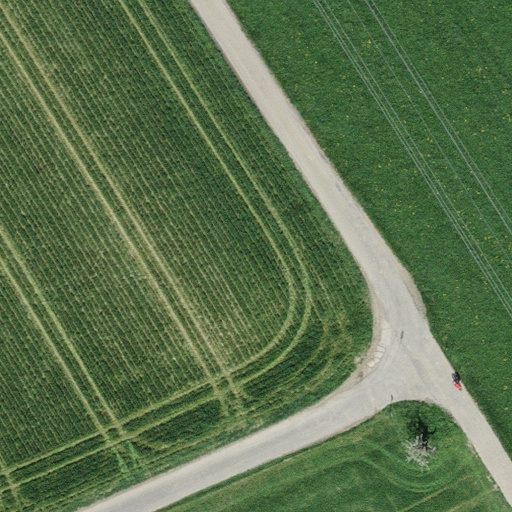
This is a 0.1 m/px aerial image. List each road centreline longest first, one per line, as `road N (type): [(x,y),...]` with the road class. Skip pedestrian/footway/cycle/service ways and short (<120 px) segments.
road 1 (unclassified): [(511,506),(194,0)]
road 2 (track): [(141,511),(436,388)]
